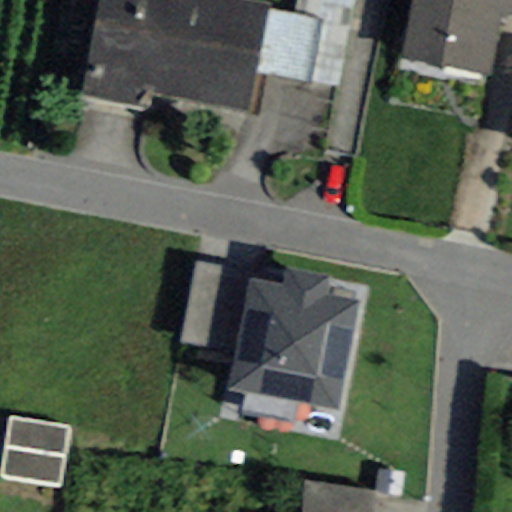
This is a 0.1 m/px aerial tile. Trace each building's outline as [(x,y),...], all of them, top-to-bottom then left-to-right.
[(269,5),(240,0),(97,0),(78,99),(139,111),(143,92),(249,112),(256,72),(268,12),(269,5)] [(330,0),(298,0),(295,17),(319,23),(307,82),(336,88),(354,5),(330,0)] [(511,0),(411,0),(400,60),(486,77),(498,16),(511,18),(511,0)] [(295,17),(268,12),(256,72),(307,82),(319,23),(295,17)] [(224,351),(240,272),(195,263),(179,342),(224,351)] [(284,287),(249,279),(226,388),(339,412),(362,303),(327,295),(331,279),(288,270),(284,287)] [(69,427),(8,418),(0,471),(0,477),(60,486),(69,427)] [(300,511),(373,511),(376,489),(303,482),(300,511)]
